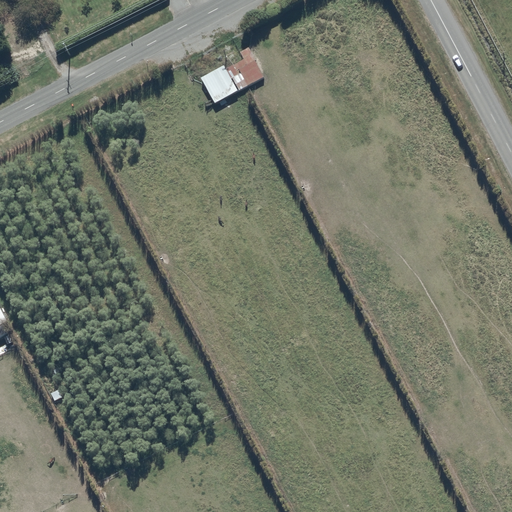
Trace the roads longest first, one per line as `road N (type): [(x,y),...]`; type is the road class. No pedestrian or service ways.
road 1 (unclassified): [(0,121),(232,0)]
road 2 (unclassified): [(430,0),(511,155)]
